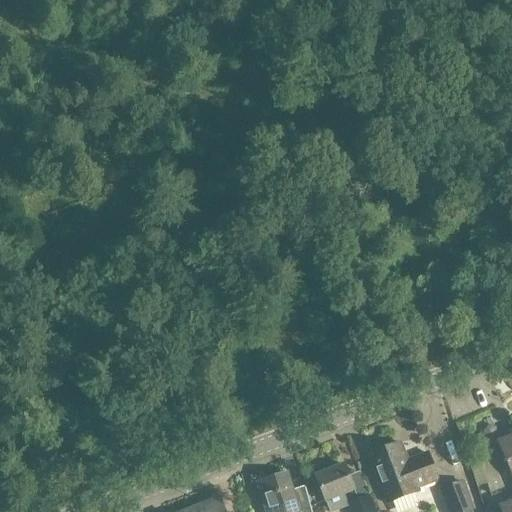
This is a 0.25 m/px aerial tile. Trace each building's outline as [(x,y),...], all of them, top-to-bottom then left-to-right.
[(501,511),(511,511),(511,436),(498,442),(511,474),(511,500),(499,506),(501,511)] [(401,443),(369,455),(387,504),(419,492),(418,488),(438,480),(428,453),(407,461),(401,443)] [(478,451),(491,494),(504,488),(487,446),(478,451)] [(376,511),(370,496),(359,501),(344,465),(315,477),(325,501),(343,494),(350,511),(376,511)] [(311,511),(307,495),(295,499),(287,475),(258,484),(266,511),(311,511)] [(464,511),(473,509),(464,482),(442,491),(449,511),(464,511)]
